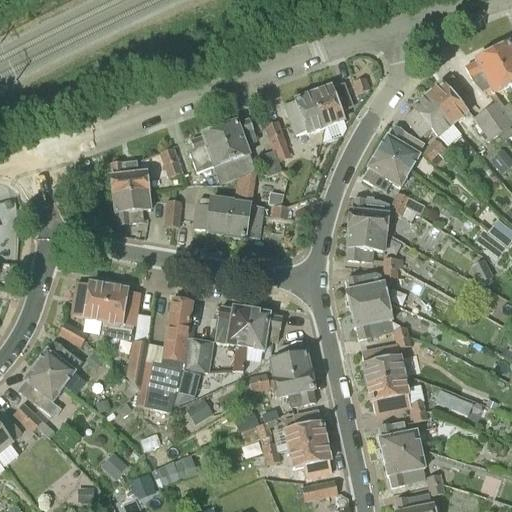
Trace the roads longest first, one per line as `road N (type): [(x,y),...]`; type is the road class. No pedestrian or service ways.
road 1 (residential): [(30,167),(80,134),(318,51),(367,39),(393,42)]
road 2 (residential): [(48,238),(316,283)]
road 3 (residential): [(316,283),(334,194),(396,82),(393,42)]
road 4 (residential): [(365,511),(316,283)]
road 5 (residential): [(48,238),(36,299),(0,362)]
